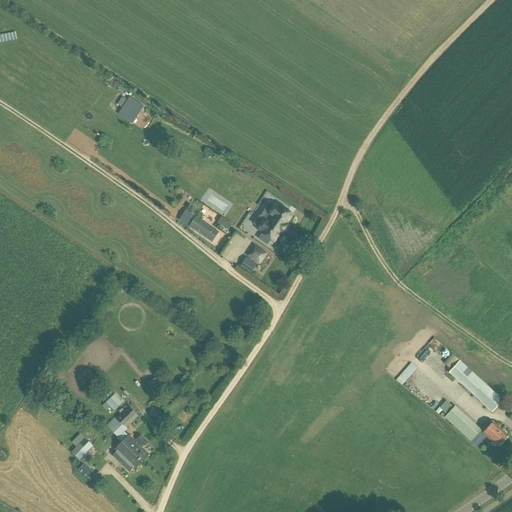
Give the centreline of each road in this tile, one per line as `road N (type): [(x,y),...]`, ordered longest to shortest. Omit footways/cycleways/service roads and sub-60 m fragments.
road 1 (track): [(159,511),(333,216)]
road 2 (track): [(333,216),(372,135),(490,0)]
road 3 (track): [(511,365),(397,281),(353,208),(340,201)]
